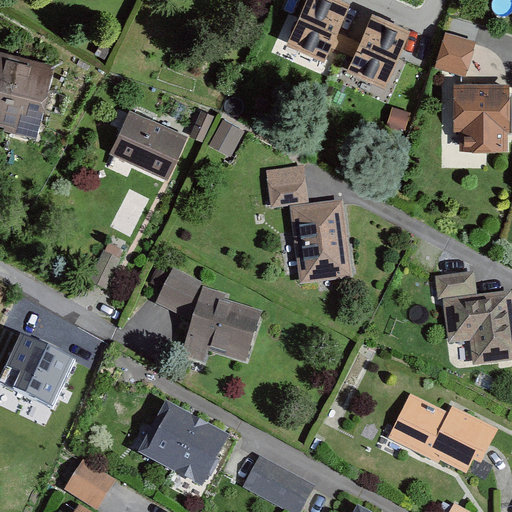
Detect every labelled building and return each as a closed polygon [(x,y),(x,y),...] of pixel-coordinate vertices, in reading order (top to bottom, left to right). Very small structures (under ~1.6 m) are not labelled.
[(310,0),(294,41),(337,58),(342,46),(360,53),(354,67),(395,84),(416,33),(393,23),(373,15),(363,39),(347,32),(360,1),(357,0),(310,0)] [(473,47),(448,40),(441,67),(466,74),(473,47)] [(51,71),(0,57),(0,129),(33,138),(51,71)] [(509,93),(456,92),(455,131),(469,131),(469,151),(508,151),(509,93)] [(201,107),(189,130),(205,139),(216,115),(201,107)] [(185,142),(133,117),(114,158),(166,182),(185,142)] [(244,134),(225,122),(210,146),(229,158),(244,134)] [(276,208),(309,206),(307,176),(275,178),(276,208)] [(344,210),(298,212),(301,284),(347,282),(344,210)] [(123,260),(111,254),(96,284),(109,290),(123,260)] [(475,271),(449,273),(453,345),(473,344),(474,363),(511,360),(511,298),(476,300),(475,271)] [(203,291),(176,277),(161,306),(188,319),(203,291)] [(262,322),(211,300),(187,357),(205,365),(211,349),(245,363),(262,322)] [(49,338),(32,330),(4,385),(53,409),(75,363),(44,348),(49,338)] [(110,353),(89,342),(81,357),(102,368),(110,353)] [(449,422),(413,405),(395,443),(469,480),(492,433),(453,414),(449,422)] [(183,421),(168,411),(142,453),(201,488),(226,447),(211,438),(183,421)] [(301,511),(312,491),(264,467),(251,493),(287,511),(301,511)] [(113,486),(87,469),(71,494),(97,511),(113,486)]
